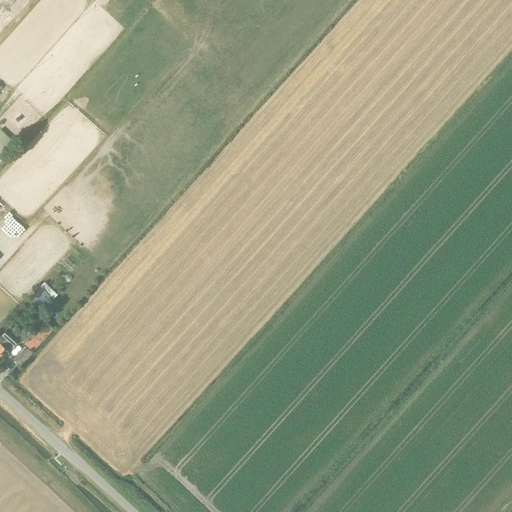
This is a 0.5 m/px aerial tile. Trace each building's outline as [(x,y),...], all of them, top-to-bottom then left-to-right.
[(0,130),(0,157),(17,140),(3,127),(0,130)] [(27,303),(36,311),(50,296),(53,300),(58,295),(44,283),(41,287),(42,288),(27,303)] [(25,345),(34,352),(50,333),(53,328),(45,322),(25,345)] [(15,328),(11,332),(7,329),(2,335),(5,339),(1,343),(1,344),(0,344),(0,361),(20,340),(17,338),(21,333),(15,328)] [(13,360),(20,366),(32,353),(25,346),(13,360)] [(66,468),(53,456),(48,462),(61,473),(66,468)]
